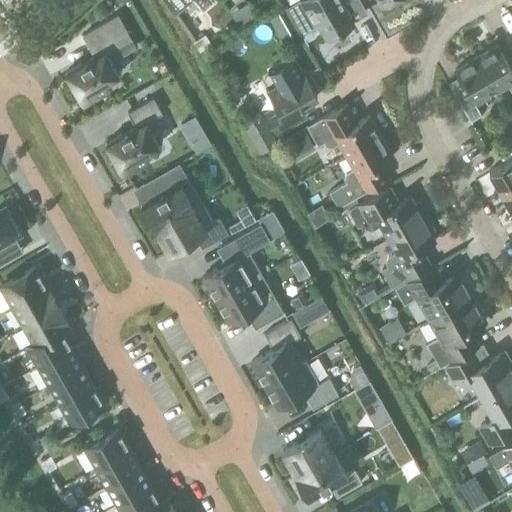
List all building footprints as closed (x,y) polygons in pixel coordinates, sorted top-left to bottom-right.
[(195,0),(203,9),(213,0),(195,0)] [(302,1),(288,8),(301,31),(318,21),(327,36),(353,21),(341,0),(302,0),(302,1)] [(511,0),(501,0),(511,17),(511,16),(511,0)] [(225,9),(230,23),(249,16),(243,3),(225,9)] [(283,7),(268,16),(283,41),(297,32),(283,7)] [(113,40),(127,32),(117,15),(84,34),(95,55),(66,71),(84,103),(109,90),(104,81),(118,73),(106,52),(116,46),(113,40)] [(479,56),(497,89),(507,83),(511,91),(511,69),(498,45),(479,56)] [(497,89),(479,56),(456,69),(469,93),(459,99),(471,120),(481,114),(474,102),(497,89)] [(303,71),(269,91),(277,106),(266,112),(278,132),(297,121),(291,111),(317,96),(303,71)] [(158,144),(146,122),(162,112),(153,97),(128,112),(136,126),(107,142),(125,174),(149,161),(144,152),(158,144)] [(346,155),(381,135),(369,114),(358,121),(348,102),(307,125),(318,144),(323,141),(326,145),(331,147),(339,143),(346,155)] [(203,128),(195,114),(180,123),(188,137),(203,128)] [(330,192),(338,206),(377,184),(369,170),(393,156),(381,135),(346,155),(353,168),(345,173),(344,178),(346,182),(330,192)] [(511,185),(511,144),(506,147),(511,157),(489,171),(501,191),(511,185)] [(181,165),(154,181),(161,193),(142,204),(155,226),(201,200),(181,165)] [(511,185),(501,191),(511,210),(511,209),(511,185)] [(376,192),(348,208),(358,226),(376,216),(388,237),(427,215),(421,205),(415,203),(411,194),(391,206),(390,205),(386,203),(383,205),(376,192)] [(213,221),(201,200),(155,226),(168,249),(195,234),(202,245),(226,232),(219,218),(213,221)] [(0,244),(21,233),(6,207),(0,209),(0,263),(6,260),(0,249),(0,244)] [(427,215),(388,237),(396,252),(388,256),(387,262),(389,266),(383,269),(393,286),(421,270),(414,258),(416,257),(417,252),(417,251),(437,240),(432,231),(433,226),(427,215)] [(232,232),(245,225),(241,219),(228,226),(232,232)] [(262,272),(249,251),(270,239),(261,222),(221,245),(230,260),(202,276),(215,299),(262,272)] [(46,285),(35,266),(2,285),(13,304),(46,285)] [(430,320),(473,295),(467,286),(468,283),(465,276),(461,275),(459,271),(443,280),(439,279),(430,284),(423,272),(424,272),(423,270),(395,287),(404,303),(417,296),(430,320)] [(275,295),(262,272),(215,299),(228,322),(275,295)] [(23,323),(57,304),(46,285),(13,304),(23,323)] [(473,295),(430,320),(439,335),(427,342),(440,366),(468,350),(468,349),(467,350),(460,338),(470,332),(471,328),(486,320),(484,316),(485,312),(481,306),(478,305),(473,295)] [(28,346),(68,323),(57,304),(23,323),(34,341),(27,345),(28,346)] [(314,318),(305,304),(292,312),(300,326),(314,318)] [(290,341),(300,335),(291,318),(264,333),(273,349),(251,362),(264,384),(306,360),(306,359),(301,361),(290,341)] [(38,365),(72,345),(62,327),(68,324),(68,323),(28,346),(38,365)] [(49,383),(82,364),(72,345),(38,365),(49,383)] [(483,395),(511,378),(511,364),(504,351),(491,358),(487,357),(484,359),(476,346),(445,364),(456,381),(470,373),(483,395)] [(319,383),(306,360),(264,384),(277,407),(319,383)] [(93,383),(82,364),(49,383),(60,402),(93,383)] [(511,378),(483,395),(495,418),(481,426),(491,444),(511,431),(511,378)] [(382,400),(371,381),(355,390),(366,409),(382,400)] [(104,403),(93,383),(60,402),(71,422),(104,403)] [(9,396),(3,385),(0,386),(0,397),(2,400),(9,396)] [(19,400),(12,404),(18,415),(26,411),(19,400)] [(382,435),(397,427),(392,418),(377,427),(382,435)] [(129,446),(118,427),(84,446),(96,465),(129,446)] [(334,451),(321,428),(282,450),(295,473),(334,451)] [(40,436),(33,440),(39,451),(46,447),(40,436)] [(472,436),(450,446),(455,455),(477,445),(472,436)] [(511,440),(489,453),(496,466),(509,459),(511,465),(511,440)] [(106,484),(140,465),(129,446),(96,465),(106,484)] [(362,481),(355,468),(346,473),(334,451),(295,473),(308,496),(330,484),(337,495),(362,481)] [(43,458),(49,469),(56,465),(50,454),(43,458)] [(117,503),(151,484),(140,465),(106,484),(117,503)] [(122,511),(145,511),(168,499),(168,498),(161,502),(151,484),(117,503),(122,511)] [(71,490),(63,494),(70,505),(77,501),(71,490)] [(379,511),(372,498),(347,511),(379,511)] [(175,511),(168,499),(145,511),(175,511)]
